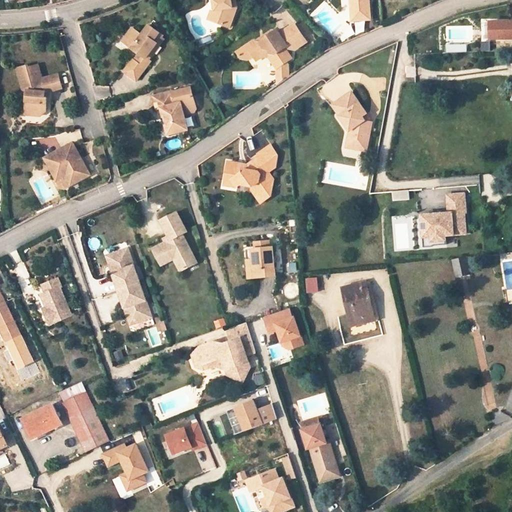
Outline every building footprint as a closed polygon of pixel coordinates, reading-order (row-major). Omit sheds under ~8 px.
[(202,0),(203,13),(210,18),(216,9),(211,9),(209,0),(202,0)] [(209,0),(211,9),(216,9),(210,18),(224,27),(233,13),(230,10),(230,5),(233,5),(232,0),(209,0)] [(358,0),(359,1),(356,2),(357,11),(372,10),(371,0),(358,0)] [(511,21),(491,22),(491,38),(511,38),(511,21)] [(152,25),(148,22),(140,32),(143,35),(152,25)] [(152,25),(143,35),(140,32),(134,27),(124,39),(145,57),(139,63),(134,59),(124,70),(136,80),(152,62),(150,59),(155,53),(152,50),(158,43),(160,45),(165,39),(162,37),(164,35),(152,25)] [(281,34),(279,30),(274,33),(269,36),(270,38),(261,44),(254,43),(238,54),(242,60),(248,61),(254,57),(257,62),(265,57),(271,58),(278,69),(292,60),(285,49),(288,47),(290,49),(293,50),(307,41),(296,25),(281,34)] [(274,33),(272,31),(254,43),(261,44),(270,38),(269,36),(274,33)] [(296,54),(309,45),(307,41),(293,50),(296,54)] [(48,101),(48,96),(64,91),(60,78),(44,82),(40,68),(29,71),(28,68),(18,70),(24,94),(31,95),(27,116),(43,119),(49,116),(51,102),(48,101)] [(165,127),(168,136),(187,130),(184,118),(194,116),(198,115),(199,113),(193,89),(173,95),(153,98),(157,111),(161,110),(163,119),(166,118),(168,126),(165,127)] [(358,140),(357,148),(367,150),(372,122),(370,121),(367,121),(363,116),(367,113),(352,91),(337,102),(344,113),(341,116),(350,130),(349,138),(358,140)] [(344,113),(337,102),(333,104),(341,116),(344,113)] [(358,140),(349,138),(347,147),(357,148),(358,140)] [(58,176),(67,171),(70,176),(76,184),(94,172),(76,142),(48,159),(58,176)] [(277,152),(273,146),(258,155),(271,169),(275,166),(277,152)] [(271,169),(258,155),(241,167),(267,172),(271,169)] [(233,168),(226,167),(224,178),(231,180),(230,185),(236,186),(238,183),(249,185),(249,188),(259,199),(269,192),(271,178),(267,172),(241,167),(238,163),(234,163),(233,168)] [(67,171),(58,176),(61,181),(70,176),(67,171)] [(449,212),(423,214),(424,223),(423,223),(424,234),(432,234),(433,245),(446,244),(446,234),(466,233),(465,217),(461,217),(461,212),(466,211),(464,193),(448,194),(449,212)] [(178,211),(161,219),(169,234),(171,238),(170,241),(164,242),(152,248),(161,264),(172,258),(175,259),(181,270),(197,262),(183,233),(187,231),(178,211)] [(432,234),(424,234),(425,246),(433,245),(432,234)] [(269,247),(258,248),(253,248),(256,277),(276,275),(274,247),(269,247)] [(141,282),(129,248),(110,254),(116,271),(114,272),(126,307),(128,306),(134,323),(153,316),(142,285),(141,282)] [(249,277),(256,277),(253,248),(247,249),(249,277)] [(108,255),(114,272),(116,271),(110,254),(108,255)] [(467,257),(453,260),(457,274),(470,272),(467,257)] [(63,284),(59,276),(41,283),(45,292),(51,305),(48,306),(41,309),(49,327),(73,316),(60,285),(63,284)] [(317,277),(308,278),(309,291),(318,290),(317,277)] [(364,317),(375,315),(367,282),(345,287),(354,324),(365,322),(364,317)] [(45,292),(42,293),(48,306),(51,305),(45,292)] [(5,302),(0,304),(0,325),(4,334),(6,333),(10,342),(22,336),(5,302)] [(291,307),(266,316),(269,325),(278,323),(286,345),(292,348),(301,345),(298,336),(303,335),(296,316),(295,317),(291,307)] [(257,353),(247,323),(229,329),(228,329),(232,340),(223,343),(215,339),(200,344),(195,355),(202,364),(222,359),(224,363),(222,367),(228,371),(239,367),(241,371),(247,376),(252,367),(248,356),(257,353)] [(122,351),(115,353),(118,360),(125,358),(122,351)] [(195,367),(202,373),(222,367),(224,363),(222,359),(202,364),(195,355),(192,359),(195,367)] [(229,375),(243,383),(247,376),(241,371),(239,367),(228,371),(229,375)] [(87,392),(83,383),(59,393),(64,403),(87,392)] [(93,404),(92,403),(93,402),(92,400),(93,399),(89,391),(87,392),(64,403),(87,452),(110,441),(95,410),(93,404)] [(254,400),(237,407),(246,431),(278,419),(272,404),(258,409),(254,400)] [(54,404),(24,419),(32,436),(44,430),(45,432),(63,424),(54,404)] [(237,407),(229,410),(238,434),(246,431),(237,407)] [(301,423),(303,430),(321,424),(319,417),(301,423)] [(199,423),(168,435),(175,453),(193,446),(198,444),(200,447),(208,444),(199,423)] [(326,441),(321,424),(303,430),(309,448),(311,448),(324,480),(340,475),(329,440),(326,441)] [(126,445),(105,456),(110,467),(123,461),(129,473),(123,476),(130,491),(148,483),(144,475),(150,472),(137,445),(128,449),(126,445)] [(291,458),(285,460),(288,467),(294,466),(291,458)] [(297,477),(294,466),(288,467),(292,479),(297,477)] [(245,470),(238,473),(240,479),(247,477),(245,470)] [(285,501),(291,498),(283,479),(280,480),(275,471),(251,479),(255,490),(264,487),(269,499),(271,505),(268,506),(270,511),(282,511),(289,509),(285,501)] [(255,490),(251,479),(247,481),(251,491),(255,490)] [(359,501),(367,498),(364,490),(357,493),(359,501)] [(285,501),(289,509),(295,507),(291,498),(285,501)] [(271,505),(269,499),(262,501),(265,507),(268,506),(271,505)]
